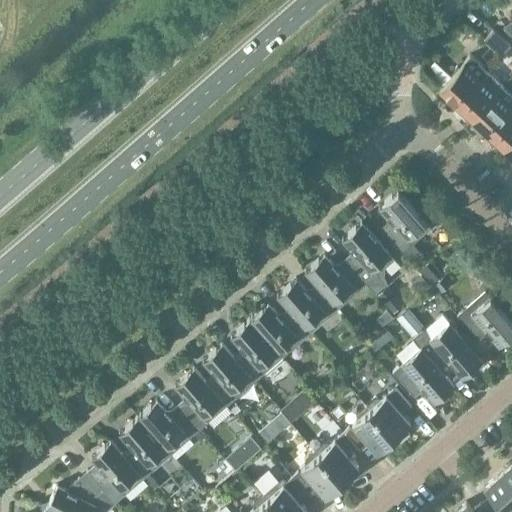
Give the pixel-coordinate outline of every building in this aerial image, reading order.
[(483,39),(501,55),(510,45),(493,28),(483,39)] [(446,72),(438,81),(443,85),(440,88),(456,104),(481,77),(487,70),(471,55),(464,62),(451,76),(446,72)] [(456,104),(472,118),(497,92),(481,77),(456,104)] [(472,118),(488,133),(511,107),(511,95),(502,86),(497,92),(472,118)] [(511,107),(488,133),(504,148),(511,138),(511,107)] [(398,189),(378,206),(393,223),(384,231),(402,252),(413,264),(423,255),(412,243),(420,237),(415,231),(428,220),(418,209),(416,210),(398,189)] [(348,262),(366,283),(375,294),(387,284),(378,273),(394,259),(361,220),(342,237),(357,254),(348,262)] [(305,270),(320,287),(338,308),(366,283),(348,262),(339,270),(324,253),(305,270)] [(431,258),(420,268),(432,282),(443,272),(431,258)] [(443,275),(434,283),(441,292),(450,284),(443,275)] [(277,294),(292,311),(310,332),(338,308),(320,287),(311,294),(296,277),(277,294)] [(389,283),(379,292),(395,310),(405,301),(389,283)] [(502,305),(492,294),(490,291),(488,293),(485,289),(457,314),(475,335),(484,327),(499,344),(511,333),(511,320),(500,306),(502,305)] [(268,302),(249,318),(282,356),(310,332),(292,311),(283,319),(268,302)] [(408,307),(396,317),(404,326),(416,316),(408,307)] [(388,308),(377,317),(383,324),(394,315),(388,308)] [(422,328),(412,337),(420,346),(438,367),(439,367),(448,359),(463,376),(482,359),(449,321),(442,314),(424,329),(422,328)] [(245,352),(237,359),(255,380),(282,356),(249,318),(230,334),(245,352)] [(377,333),(368,341),(375,349),(384,342),(377,333)] [(217,376),(209,384),(227,405),(255,380),(237,359),(222,342),(202,359),(217,376)] [(438,367),(420,346),(392,370),(411,391),(420,383),(435,401),(454,384),(439,367),(438,367)] [(189,400),(181,408),(199,429),(227,405),(209,384),(194,366),(174,383),(189,400)] [(375,396),(366,404),(394,436),(397,441),(408,432),(404,427),(410,422),(403,413),(412,405),(395,385),(382,397),(375,396)] [(157,399),(138,415),(171,453),(199,429),(181,408),(172,416),(157,399)] [(356,419),(343,430),(360,450),(369,442),(377,451),(394,436),(366,404),(356,412),(356,419)] [(134,449),(125,456),(144,477),(149,473),(171,453),(138,415),(119,431),(134,449)] [(324,441),(314,449),(342,481),(359,466),(352,458),(360,450),(343,430),(331,441),(324,441)] [(204,436),(195,444),(202,451),(211,444),(204,436)] [(106,473),(97,481),(115,502),(144,477),(125,456),(110,439),(91,456),(106,473)] [(304,464),(292,475),(309,495),(318,487),(326,496),(342,481),(314,449),(305,457),(304,464)] [(241,464),(231,452),(225,456),(236,468),(241,464)] [(511,461),(500,471),(511,484),(511,461)] [(57,484),(46,506),(57,511),(103,511),(115,502),(97,481),(87,469),(69,485),(67,489),(57,484)] [(490,493),(481,501),(490,511),(511,511),(511,484),(500,471),(484,486),(490,493)] [(149,473),(144,477),(148,482),(153,478),(149,473)] [(272,485),(263,494),(278,511),(306,511),(308,511),(300,503),(309,495),(292,475),(279,486),(272,485)] [(253,509),(249,511),(278,511),(263,494),(254,502),(253,509)] [(466,501),(454,511),(490,511),(481,501),(473,509),(466,501)]
